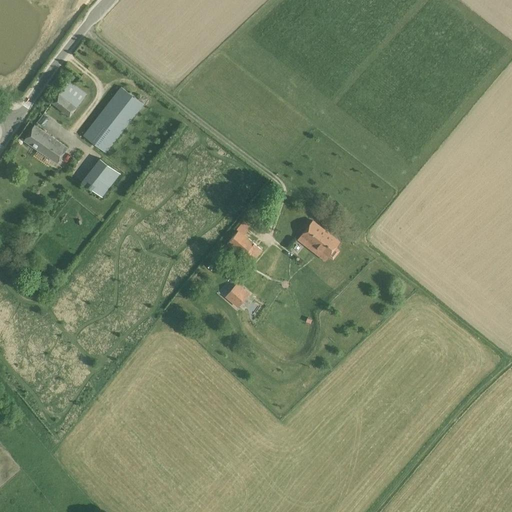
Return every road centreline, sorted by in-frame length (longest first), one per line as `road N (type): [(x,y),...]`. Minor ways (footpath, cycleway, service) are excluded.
road 1 (track): [(375,511),(511,362)]
road 2 (unclassified): [(13,126),(69,45),(112,0)]
